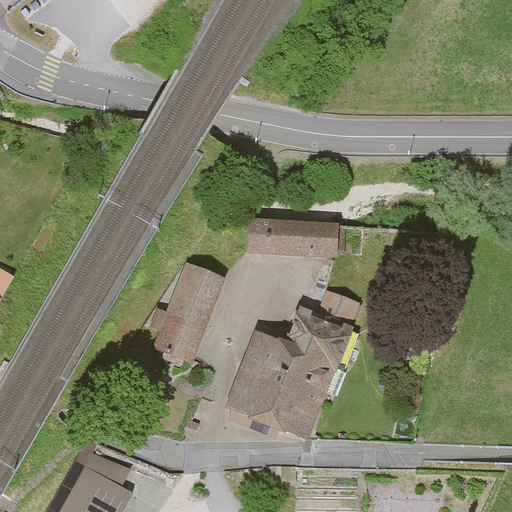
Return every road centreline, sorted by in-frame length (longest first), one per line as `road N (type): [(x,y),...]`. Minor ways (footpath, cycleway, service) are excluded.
road 1 (tertiary): [(511,137),(302,131),(75,82),(0,50)]
road 2 (residential): [(262,450),(130,446),(0,379)]
